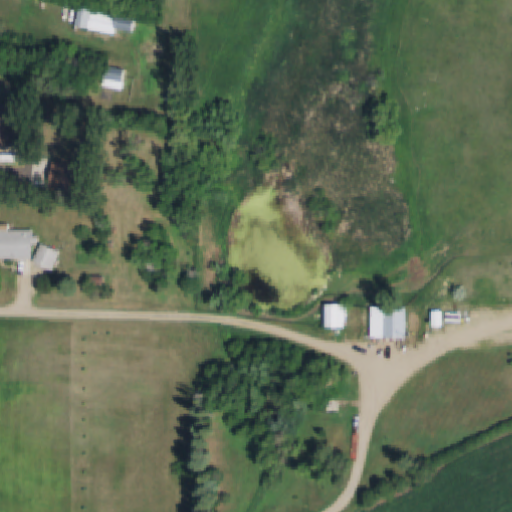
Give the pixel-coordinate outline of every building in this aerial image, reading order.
[(94,9),(90,28),(76,25),(80,6),(94,9)] [(115,33),(90,28),(94,9),(118,15),(116,28),(115,33)] [(118,15),(137,19),(134,32),(116,28),(118,15)] [(104,64),(128,69),(124,90),(100,84),(104,64)] [(0,101),(19,113),(26,139),(0,146),(0,101)] [(55,173),(82,177),(79,195),(53,190),(55,173)] [(0,224),(7,224),(7,230),(31,230),(30,235),(37,236),(37,244),(30,244),(30,258),(0,258),(0,224)] [(41,243),(60,252),(51,271),(32,261),(41,243)] [(345,304),(345,327),(324,326),(324,304),(345,304)] [(383,307),(406,307),(405,337),(383,337),(383,307)] [(364,309),(344,309),(345,336),(364,335),(364,309)]
